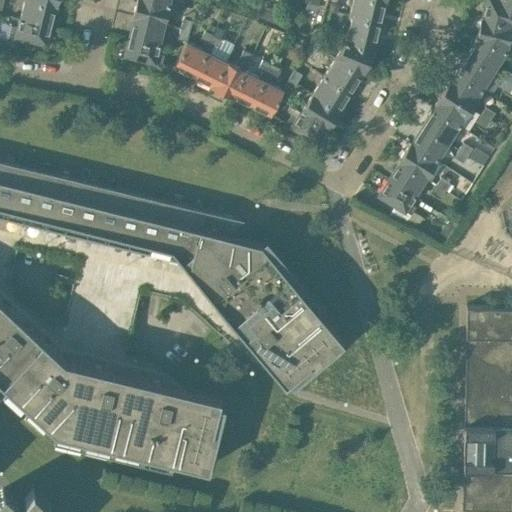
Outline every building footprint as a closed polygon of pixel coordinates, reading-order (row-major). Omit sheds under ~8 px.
[(38,0),(24,0),(20,17),(52,25),(57,5),(38,0)] [(135,0),(133,11),(132,15),(134,16),(147,19),(151,23),(163,26),(165,19),(169,4),(169,3),(157,0),(135,0)] [(317,11),(319,0),(307,0),(305,8),(317,11)] [(379,22),(384,0),(352,0),(349,15),(352,16),(379,22)] [(511,0),(486,0),(483,17),(511,23),(511,0)] [(281,10),(260,3),(257,14),(278,23),(281,10)] [(193,11),(183,15),(180,27),(189,29),(192,19),(195,11),(193,11)] [(129,33),(128,37),(158,44),(159,45),(160,40),(163,26),(151,23),(147,19),(134,16),(129,33)] [(373,45),(379,22),(352,16),(347,38),(373,45)] [(11,24),(9,33),(48,43),(52,25),(20,17),(20,19),(18,26),(11,24)] [(475,37),(477,37),(504,54),(506,50),(511,27),(511,23),(483,17),(482,17),(481,17),(475,37)] [(186,40),(187,39),(189,29),(180,27),(178,37),(186,40)] [(174,65),(193,75),(214,34),(205,29),(201,38),(205,40),(202,47),(187,39),(186,40),(174,65)] [(316,31),(312,39),(319,44),(324,35),(316,31)] [(214,34),(193,75),(211,84),(210,85),(212,86),(213,84),(225,58),(210,51),(213,44),(218,47),(222,38),(214,34)] [(128,37),(124,54),(154,62),(154,61),(161,63),(164,54),(156,53),(158,44),(128,37)] [(493,71),(504,54),(477,37),(466,55),(493,71)] [(375,46),(373,45),(347,38),(346,41),(337,54),(362,71),(364,72),(375,46)] [(319,44),(312,39),(305,50),(313,54),(319,44)] [(225,58),(213,84),(212,86),(231,96),(232,94),(244,68),(252,53),(243,48),(238,57),(243,59),(240,66),(225,58)] [(273,63),(277,65),(281,57),(277,54),(273,63)] [(362,71),(337,54),(324,74),(350,90),(362,71)] [(466,55),(455,72),(482,89),(493,71),(466,55)] [(232,94),(251,103),(271,62),(261,57),(257,66),(262,68),(258,75),(244,68),(232,94),(231,96),(232,94)] [(280,67),(271,62),(251,103),(270,113),(283,88),(268,80),(272,73),(276,75),(280,67)] [(290,77),(297,82),(303,72),(295,67),(290,77)] [(511,72),(508,70),(503,77),(511,82),(511,72)] [(471,106),(482,89),(455,72),(451,78),(450,77),(442,88),(444,89),(471,106)] [(340,106),(350,90),(324,74),(314,90),(340,106)] [(297,82),(290,77),(284,86),(292,91),(297,82)] [(511,84),(511,82),(503,77),(499,85),(508,91),(511,84)] [(437,101),(433,106),(460,123),(471,106),(444,89),(442,88),(435,99),(437,101)] [(340,106),(314,90),(302,109),(328,125),(329,126),(341,107),(340,106)] [(480,113),(490,119),(494,111),(485,105),(480,113)] [(449,141),(460,123),(433,106),(422,124),(449,141)] [(329,126),(328,125),(302,109),(297,117),(291,113),(286,121),(317,141),(327,127),(328,128),(329,126)] [(490,119),(480,113),(476,120),(485,126),(490,119)] [(422,124),(412,141),(438,158),(449,141),(422,124)] [(427,175),(438,158),(412,141),(411,142),(409,141),(399,157),(401,158),(427,175)] [(458,148),(467,154),(471,147),(463,141),(458,148)] [(483,163),(488,155),(474,146),(469,155),(483,163)] [(458,148),(453,156),(462,162),(467,154),(458,148)] [(14,161),(0,157),(0,214),(1,214),(14,161)] [(400,160),(390,175),(416,192),(427,175),(401,158),(399,157),(398,159),(400,160)] [(22,220),(35,166),(14,161),(1,214),(22,220)] [(56,171),(35,166),(22,220),(43,225),(56,171)] [(64,230),(77,176),(56,171),(43,225),(64,230)] [(410,202),(416,192),(390,175),(378,193),(395,204),(388,214),(405,222),(416,206),(410,202)] [(98,181),(77,176),(64,230),(85,235),(98,181)] [(440,176),(435,183),(444,190),(449,182),(440,176)] [(106,240),(119,186),(98,181),(85,235),(106,240)] [(444,190),(435,183),(430,191),(439,197),(444,190)] [(106,240),(127,245),(140,191),(119,186),(106,240)] [(148,250),(161,196),(140,191),(127,245),(148,250)] [(182,201),(161,196),(148,250),(169,255),(182,201)] [(169,255),(181,258),(190,260),(191,261),(200,252),(200,253),(226,231),(243,217),(203,207),(182,201),(169,255)] [(511,205),(499,216),(511,230),(511,205)] [(455,221),(449,218),(440,232),(433,227),(429,233),(443,242),(455,221)] [(343,336),(319,309),(324,304),(265,234),(260,239),(226,231),(200,253),(200,252),(191,261),(190,260),(181,258),(284,379),(288,376),(291,380),(343,336)] [(0,297),(0,378),(54,428),(52,435),(170,464),(172,457),(207,466),(223,400),(218,399),(219,394),(63,356),(0,297)] [(511,304),(466,304),(463,441),(462,506),(511,506),(511,304)] [(32,486),(24,495),(41,511),(49,502),(32,486)] [(0,511),(30,511),(3,487),(0,490),(0,511)]
